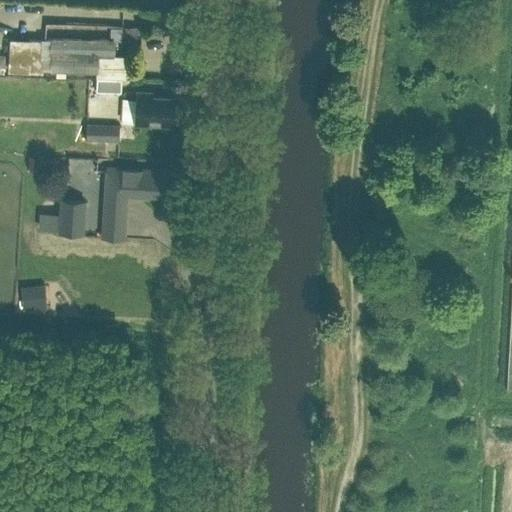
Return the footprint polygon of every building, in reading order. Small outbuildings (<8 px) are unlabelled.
[(113,56),(114,38),(51,36),(49,70),(96,72),(96,55),(113,56)] [(95,90),(121,91),(121,78),(96,77),(95,90)] [(174,96),(151,95),(151,91),(137,91),(135,122),(173,124),(174,96)] [(121,95),(120,119),(130,119),(131,96),(121,95)] [(117,142),(117,125),(87,124),(87,123),(86,141),(117,142)] [(103,219),(102,236),(122,237),(123,220),(125,194),(169,196),(170,172),(106,168),(103,219)] [(85,200),(61,199),(60,213),(39,211),(38,227),(59,229),(59,231),(83,232),(85,200)]
